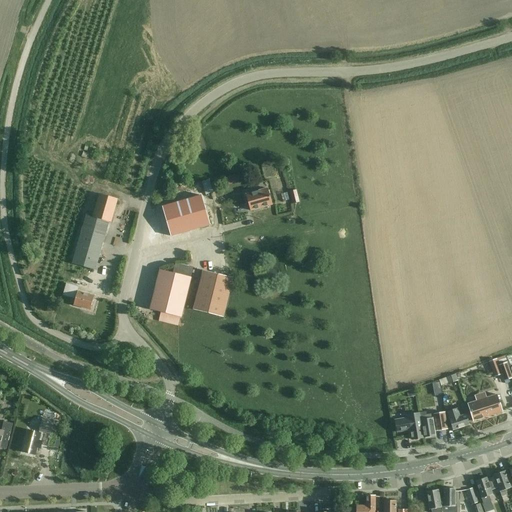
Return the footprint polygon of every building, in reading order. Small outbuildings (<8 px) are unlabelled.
[(202,181),(205,194),(212,192),(209,180),(202,181)] [(267,188),(246,194),(251,211),(272,204),(267,188)] [(289,191),(292,203),(299,202),(296,190),(289,191)] [(95,270),(109,222),(111,223),(118,199),(99,194),(92,217),(86,215),(72,263),(95,270)] [(203,197),(167,207),(175,235),(211,225),(203,197)] [(191,277),(186,276),(188,266),(175,263),(173,273),(160,270),(150,309),(161,312),(159,321),(178,325),(180,317),(181,317),(191,277)] [(203,270),(193,310),(223,317),(233,278),(203,270)] [(66,283),(63,295),(75,299),(74,305),(90,309),(94,296),(77,292),(73,291),(75,286),(66,283)] [(511,376),(505,356),(488,361),(494,377),(502,374),(505,381),(511,378),(511,376)] [(455,374),(446,377),(448,384),(457,380),(455,374)] [(476,401),(468,404),(474,421),(502,412),(497,395),(487,398),(486,398),(476,401)] [(447,411),(453,430),(469,424),(466,414),(460,416),(457,408),(447,411)] [(419,413),(424,438),(435,436),(432,414),(426,415),(426,412),(419,413)] [(434,414),(436,431),(447,429),(444,412),(434,414)] [(412,440),(424,438),(419,413),(407,415),(408,418),(395,420),(397,432),(410,430),(412,440)] [(54,421),(42,418),(39,431),(51,434),(54,421)] [(0,447),(6,449),(13,423),(4,421),(1,430),(0,429),(0,447)] [(41,433),(28,430),(23,452),(35,455),(41,433)] [(405,438),(394,439),(395,448),(406,447),(405,438)] [(505,489),(511,488),(505,471),(494,474),(502,497),(507,495),(505,489)] [(494,511),(494,510),(489,496),(493,494),(487,477),(476,481),(483,503),(482,504),(485,511),(494,511)] [(455,511),(455,488),(443,488),(443,511),(455,511)] [(471,505),(477,503),(472,488),(466,490),(471,505)] [(443,511),(443,499),(439,498),(438,489),(426,492),(430,510),(431,509),(431,511),(443,511)] [(366,505),(356,505),(356,511),(379,511),(375,511),(375,496),(366,495),(366,505)] [(383,511),(395,511),(396,500),(384,500),(383,511)] [(483,511),(480,503),(474,505),(475,511),(483,511)]
